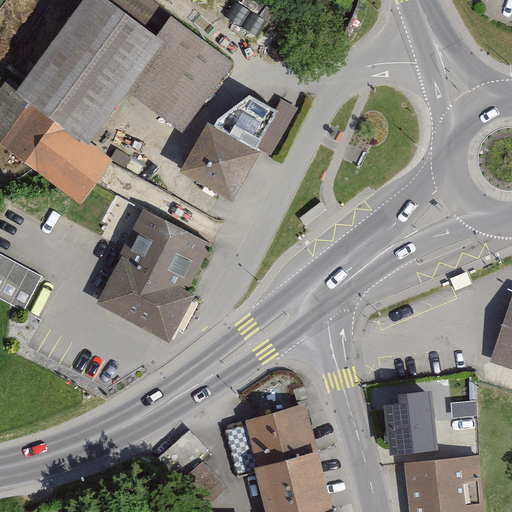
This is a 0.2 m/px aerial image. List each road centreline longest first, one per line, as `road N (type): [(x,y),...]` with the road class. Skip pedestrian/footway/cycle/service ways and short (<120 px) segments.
road 1 (secondary): [(319,296),(127,425),(0,467)]
road 2 (tertiary): [(376,511),(319,296)]
road 3 (secondary): [(459,194),(319,296)]
road 4 (secondary): [(417,0),(473,111)]
